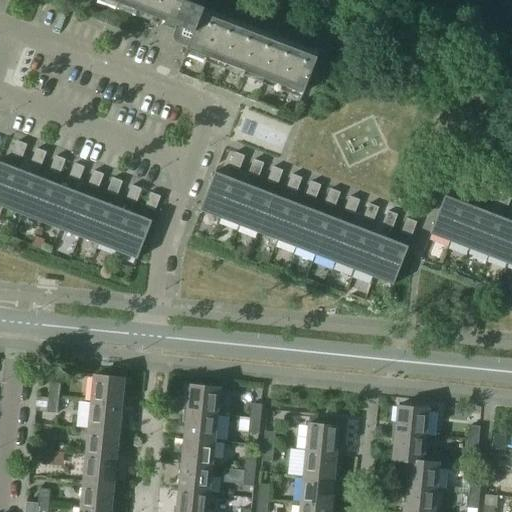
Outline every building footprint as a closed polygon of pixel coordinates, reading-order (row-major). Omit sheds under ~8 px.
[(114,0),(181,25),(177,33),(182,42),(189,45),(189,48),(190,48),(303,92),(305,92),(319,56),(317,56),(204,12),(208,0),(114,0)] [(219,0),(218,4),(227,8),(230,0),(219,0)] [(241,0),(237,12),(246,15),(251,2),(247,0),(241,0)] [(261,5),(256,19),(265,23),(270,9),(261,5)] [(275,27),(284,30),(289,16),(280,13),(275,27)] [(299,20),(294,34),(303,38),(308,24),(299,20)] [(318,27),(313,41),(322,45),(327,31),(318,27)] [(13,155),(22,158),(28,144),(18,141),(13,155)] [(32,162),(41,166),(47,152),(38,148),(32,162)] [(230,166),(240,169),(245,155),(236,152),(230,166)] [(51,170),(61,173),(66,159),(57,156),(51,170)] [(255,159),(249,173),(259,177),(264,163),(255,159)] [(0,203),(4,205),(18,170),(0,162),(0,203)] [(76,163),(70,177),(80,181),(85,167),(76,163)] [(268,180),(278,184),(283,170),(274,166),(268,180)] [(4,205),(23,212),(37,177),(18,170),(4,205)] [(89,184),(99,188),(104,174),(95,170),(89,184)] [(203,209),(222,216),(235,181),(217,173),(215,173),(201,209),(203,209)] [(293,174),(287,188),(297,191),(302,177),(293,174)] [(460,189),(469,193),(475,179),(465,175),(460,189)] [(23,212),(42,220),(56,184),(37,177),(23,212)] [(108,192),(118,195),(123,181),(114,178),(108,192)] [(222,216),(240,223),(254,188),(235,181),(222,216)] [(321,185),(312,181),(306,195),(316,199),(321,185)] [(485,182),(479,196),(488,200),(494,186),(485,182)] [(42,220),(61,227),(75,192),(56,184),(42,220)] [(127,199),(137,203),(142,189),(133,185),(127,199)] [(240,223),(260,231),(273,195),(254,188),(240,223)] [(326,203),(335,206),(341,192),(331,189),(326,203)] [(498,204),(508,207),(511,195),(511,193),(504,190),(498,204)] [(61,227),(81,235),(94,199),(75,192),(61,227)] [(152,192),(146,206),(156,210),(161,196),(152,192)] [(260,231),(279,238),(293,203),(273,195),(260,231)] [(345,210),(355,214),(360,200),(351,196),(345,210)] [(433,232),(451,239),(465,204),(447,197),(447,196),(445,196),(431,232),(433,232)] [(81,235),(100,242),(113,207),(94,199),(81,235)] [(279,238),(298,246),(312,210),(293,203),(279,238)] [(364,217),(374,221),(379,207),(370,203),(364,217)] [(451,239),(470,247),(484,211),(465,204),(451,239)] [(100,242),(119,249),(133,214),(113,207),(100,242)] [(298,246),(317,253),(331,218),(312,210),(298,246)] [(389,211),(383,225),(392,228),(398,214),(389,211)] [(470,247),(490,254),(503,219),(484,211),(470,247)] [(133,214),(119,249),(137,256),(137,257),(138,257),(152,221),(151,221),(133,214)] [(317,253),(336,260),(350,225),(331,218),(317,253)] [(417,222),(408,218),(402,232),(412,236),(417,222)] [(490,254),(509,262),(511,253),(511,221),(503,219),(490,254)] [(336,260),(356,268),(369,232),(350,225),(336,260)] [(356,268),(375,275),(389,240),(369,232),(356,268)] [(389,240),(375,275),(393,282),(394,283),(408,247),(407,246),(407,247),(389,240)] [(95,374),(92,401),(123,405),(126,377),(95,374)] [(51,383),(50,397),(60,398),(61,384),(51,383)] [(190,384),(187,411),(218,414),(221,387),(190,384)] [(60,398),(50,397),(48,412),(58,413),(60,398)] [(92,401),(89,428),(120,431),(123,405),(92,401)] [(252,403),(251,418),(261,419),(262,404),(252,403)] [(399,405),(396,432),(427,435),(430,408),(399,405)] [(187,411),(185,437),(216,441),(218,414),(187,411)] [(309,423),(306,450),(338,453),(338,444),(344,445),(347,418),(326,416),(325,424),(309,423)] [(261,419),(251,418),(249,432),(259,433),(261,419)] [(470,425),(469,440),(479,441),(480,426),(470,425)] [(89,428),(87,454),(118,457),(120,431),(89,428)] [(266,431),(264,446),(274,447),(276,432),(266,431)] [(396,432),(393,459),(440,463),(440,462),(424,461),(427,435),(396,432)] [(46,435),(44,450),(54,451),(56,436),(46,435)] [(185,437),(182,464),(213,467),(216,441),(185,437)] [(479,441),(469,440),(467,454),(477,455),(479,441)] [(274,447),(264,446),(263,460),(273,461),(274,447)] [(54,451),(44,450),(43,464),(53,465),(54,451)] [(306,450),(304,476),(335,479),(338,453),(306,450)] [(87,454),(84,481),(115,484),(118,457),(87,454)] [(490,454),(488,468),(498,469),(500,455),(490,454)] [(247,456),(245,470),(255,471),(257,457),(247,456)] [(409,461),(406,486),(438,490),(440,463),(393,459),(393,460),(409,461)] [(182,464),(179,490),(211,493),(213,467),(182,464)] [(498,469),(488,468),(487,482),(497,483),(498,469)] [(471,479),(470,493),(480,494),(482,470),(472,469),(471,479)] [(255,471),(245,470),(244,485),(254,486),(255,471)] [(304,476),(301,502),(332,506),(335,479),(304,476)] [(84,481),(81,507),(112,510),(115,484),(84,481)] [(260,484),(259,498),(269,499),(270,485),(260,484)] [(406,486),(403,511),(435,511),(438,490),(406,486)] [(40,488),(39,503),(49,504),(50,489),(40,488)] [(179,490),(177,511),(208,511),(211,493),(179,490)] [(480,494),(470,493),(468,507),(478,508),(480,494)] [(267,511),(269,499),(259,498),(257,511),(267,511)] [(299,511),(331,511),(332,506),(301,502),(299,511)] [(48,511),(49,504),(39,503),(38,511),(48,511)]
